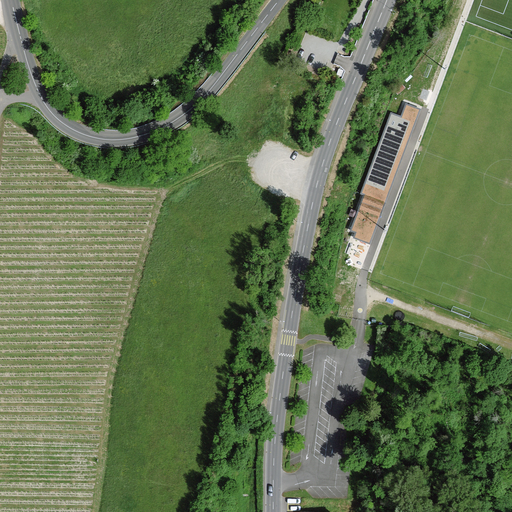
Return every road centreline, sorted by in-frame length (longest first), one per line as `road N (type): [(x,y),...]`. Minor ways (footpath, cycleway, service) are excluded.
road 1 (tertiary): [(387,0),(317,182),(280,395),(273,511)]
road 2 (tertiary): [(279,0),(197,103),(156,130),(117,140),(85,135),(53,115),(28,66),(11,0)]
road 3 (track): [(362,290),(511,345)]
